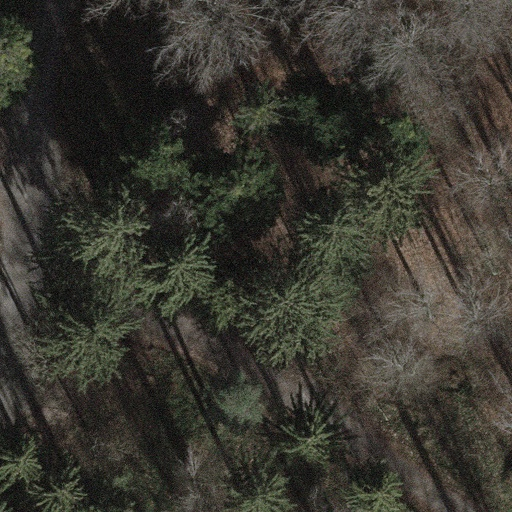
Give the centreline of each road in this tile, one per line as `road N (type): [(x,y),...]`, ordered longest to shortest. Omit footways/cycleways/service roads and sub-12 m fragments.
road 1 (track): [(466,511),(336,419),(35,287)]
road 2 (track): [(0,401),(35,287),(40,67),(61,0)]
